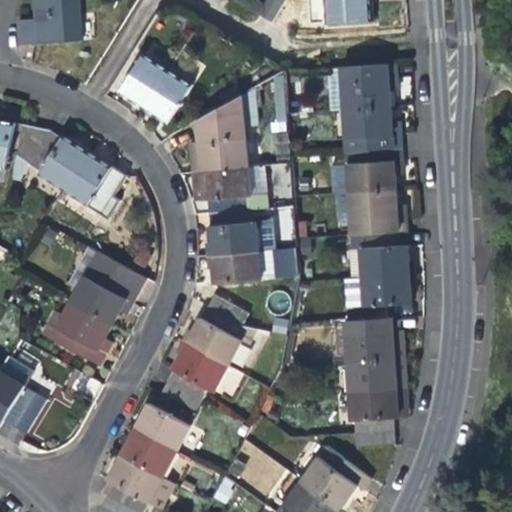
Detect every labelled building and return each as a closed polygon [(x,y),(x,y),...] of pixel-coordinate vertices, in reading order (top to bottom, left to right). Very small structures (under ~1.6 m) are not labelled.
[(36,0),(38,18),(39,29),(40,43),(82,40),(79,0),(36,0)] [(269,0),(261,15),(272,22),(285,0),(269,0)] [(302,0),(285,0),(272,22),(284,30),(302,0)] [(325,0),(327,24),(374,22),(372,0),(325,0)] [(19,24),(20,30),(39,29),(38,18),(19,19),(19,24)] [(40,43),(39,29),(20,30),(21,44),(40,43)] [(136,98),(146,105),(167,71),(143,56),(122,89),(136,98)] [(341,68),(344,109),(392,105),(391,88),(391,78),(397,77),(396,64),(341,68)] [(331,110),(344,109),(341,68),(328,69),(331,110)] [(192,87),(167,71),(146,105),(160,114),(170,120),(192,87)] [(199,119),(201,140),(204,169),(249,165),(242,95),(199,119)] [(344,109),(347,151),(402,147),(401,135),(394,136),(393,121),(392,105),(344,109)] [(0,167),(7,169),(16,122),(0,118),(0,167)] [(274,120),(276,154),(287,153),(285,120),(274,120)] [(42,171),(63,137),(52,130),(26,124),(19,156),(42,171)] [(65,133),(63,137),(42,171),(39,174),(64,190),(89,149),(79,142),(65,133)] [(193,157),(194,170),(204,169),(201,140),(191,141),(193,157)] [(403,159),(402,147),(347,151),(349,192),(398,189),(396,171),(396,160),(403,159)] [(114,165),(89,149),(64,190),(108,219),(122,199),(115,195),(129,174),(114,165)] [(272,163),(271,196),(290,197),(290,163),(272,163)] [(206,199),(209,199),(249,196),(252,196),(249,165),(204,169),(206,199)] [(345,165),(334,165),(334,223),(345,223),(345,165)] [(197,200),(206,199),(204,169),(194,170),(195,187),(197,200)] [(398,203),(398,189),(349,192),(352,235),(408,231),(407,218),(399,218),(398,203)] [(249,196),(209,199),(210,212),(250,209),(249,196)] [(275,207),(280,240),(295,238),(290,204),(275,207)] [(211,226),(251,223),(250,209),(210,212),(211,226)] [(274,221),(258,222),(261,250),(273,249),(277,249),(274,221)] [(251,223),(211,226),(213,242),(214,255),(261,250),(258,222),(251,223)] [(360,248),(363,276),(411,273),(409,250),(408,231),(352,235),(353,249),(360,248)] [(91,247),(83,261),(91,266),(79,288),(72,302),(113,324),(120,310),(127,297),(135,301),(148,277),(91,247)] [(276,278),(273,249),(261,250),(263,279),(276,278)] [(263,279),(261,250),(214,255),(215,265),(216,283),(263,279)] [(71,284),(79,288),(91,266),(83,261),(71,284)] [(348,308),(349,320),(388,317),(387,305),(413,303),(412,293),(411,273),(363,276),(365,306),(348,308)] [(215,296),(210,306),(243,324),(249,313),(215,296)] [(132,307),(135,301),(127,297),(120,310),(128,314),(132,307)] [(101,364),(107,353),(99,349),(106,338),(113,324),(72,302),(65,316),(52,339),(101,364)] [(210,306),(204,318),(243,338),(252,343),(258,332),(243,324),(210,306)] [(44,334),(52,339),(65,316),(57,312),(44,334)] [(229,364),(243,338),(204,318),(201,316),(194,330),(188,342),(229,364)] [(347,334),(349,361),(397,358),(395,330),(394,316),(388,317),(349,320),(346,320),(347,334)] [(406,329),(395,330),(397,358),(408,357),(407,341),(406,329)] [(113,342),(106,338),(99,349),(107,353),(110,347),(113,342)] [(176,370),(210,387),(216,390),(229,364),(188,342),(181,355),(174,369),(176,370)] [(409,372),(408,357),(397,358),(398,388),(410,387),(409,372)] [(349,361),(351,391),(398,388),(397,358),(349,361)] [(9,359),(2,371),(8,374),(14,363),(9,359)] [(14,363),(8,374),(26,385),(35,370),(17,359),(14,363)] [(210,387),(176,370),(170,382),(204,399),(210,387)] [(5,418),(17,425),(38,392),(26,385),(8,374),(2,371),(0,373),(0,422),(2,424),(5,418)] [(198,410),(204,399),(170,382),(164,393),(198,410)] [(400,417),(411,416),(410,397),(410,387),(398,388),(400,417)] [(356,420),(357,434),(396,431),(395,417),(400,417),(398,388),(351,391),(353,420),(356,420)] [(48,399),(38,392),(17,425),(28,432),(48,399)] [(143,415),(137,427),(179,450),(192,424),(150,402),(143,415)] [(165,476),(179,450),(137,427),(130,440),(123,453),(165,476)] [(397,443),(396,431),(357,434),(358,446),(397,443)] [(328,446),(303,479),(342,507),(352,495),(359,484),(364,487),(371,478),(328,446)] [(109,479),(115,483),(150,502),(162,508),(176,482),(165,476),(123,453),(115,469),(109,479)] [(222,477),(214,498),(226,503),(234,482),(222,477)] [(339,511),(342,507),(303,479),(279,511),(339,511)] [(144,511),(150,502),(115,483),(109,494),(142,511),(144,511)] [(142,511),(109,494),(102,506),(113,511),(142,511)]
